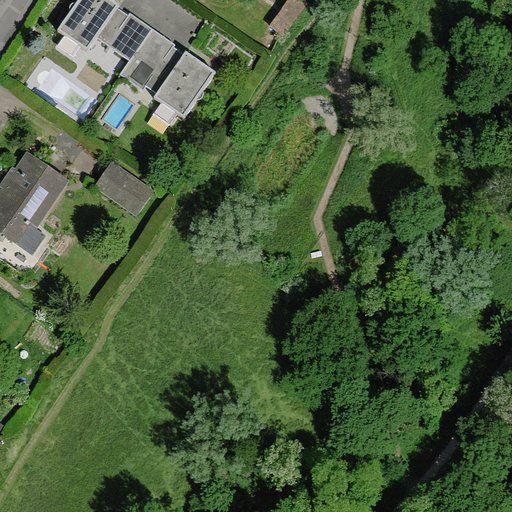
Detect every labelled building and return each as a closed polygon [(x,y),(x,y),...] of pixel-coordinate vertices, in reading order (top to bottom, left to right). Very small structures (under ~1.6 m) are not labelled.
[(109,0),(81,0),(59,33),(88,53),(98,40),(108,47),(121,29),(111,21),(120,7),(109,0)] [(307,4),(301,0),(291,0),(272,28),(284,36),(307,4)] [(131,15),(120,7),(111,21),(121,29),(131,15)] [(131,15),(121,29),(108,47),(131,63),(137,53),(153,31),(131,15)] [(176,46),(153,31),(137,53),(161,69),(166,61),(176,46)] [(187,54),(176,46),(166,61),(177,68),(187,54)] [(177,68),(166,61),(161,69),(137,53),(131,63),(121,77),(138,88),(147,88),(154,78),(165,86),(155,100),(185,121),(216,75),(187,54),(177,68)] [(0,231),(25,248),(37,232),(34,229),(66,183),(31,157),(0,200),(0,231)] [(114,167),(99,188),(137,214),(151,195),(114,167)]
